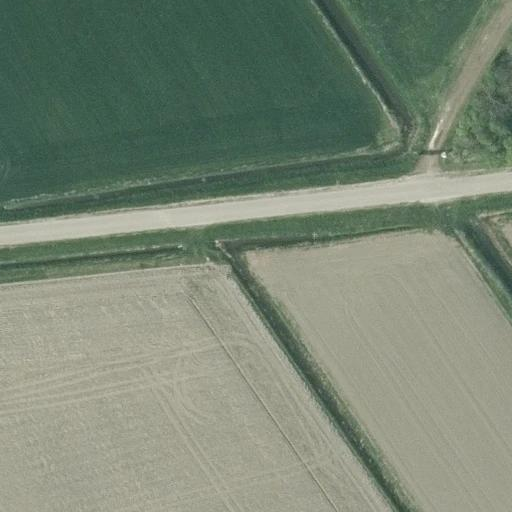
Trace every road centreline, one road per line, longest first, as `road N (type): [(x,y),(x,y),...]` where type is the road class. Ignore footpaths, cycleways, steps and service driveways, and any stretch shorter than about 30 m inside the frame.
road 1 (tertiary): [(0,235),(511,179)]
road 2 (track): [(511,11),(441,127),(422,188)]
